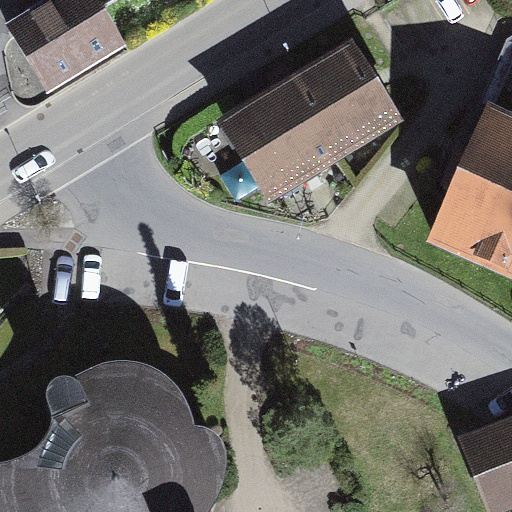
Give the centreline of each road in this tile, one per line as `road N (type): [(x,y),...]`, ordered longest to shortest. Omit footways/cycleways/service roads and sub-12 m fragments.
road 1 (unclassified): [(511,353),(342,266),(140,222),(66,132)]
road 2 (unknown): [(342,266),(488,22)]
road 3 (tertiary): [(66,132),(280,0)]
